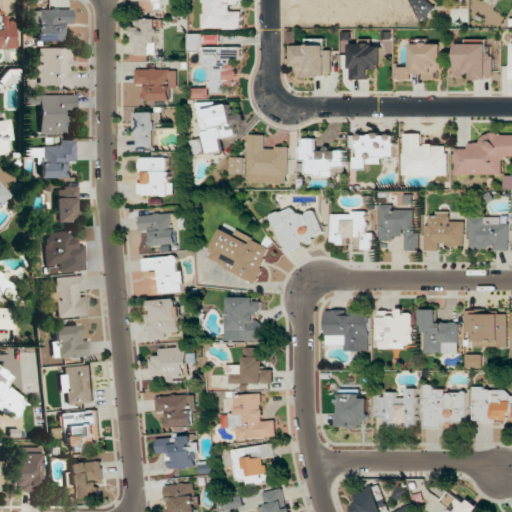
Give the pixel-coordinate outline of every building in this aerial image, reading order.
[(133,0),(134,2),(140,1),(140,12),(164,11),(163,0),(133,0)] [(242,28),(242,12),(231,12),(231,3),(242,3),(242,0),(203,0),(203,3),(204,3),(204,28),(242,28)] [(34,42),(63,41),(62,24),(71,24),(71,8),(33,10),(34,42)] [(0,12),(0,48),(14,49),(14,21),(5,21),(5,13),(0,12)] [(134,55),(156,55),(157,44),(161,44),(162,19),(134,19),(134,55)] [(411,67),(396,67),(396,79),(411,79),(411,74),(424,74),(424,79),(442,80),(442,43),(412,43),(411,67)] [(488,43),(456,44),(457,75),(471,74),(471,80),(493,79),(493,56),(488,56),(488,43)] [(382,44),(350,44),(351,80),(370,79),(370,70),(382,70),(382,44)] [(333,47),(294,46),(293,76),(332,76),(333,47)] [(242,47),(203,47),(203,65),(210,65),(211,94),(228,93),(227,80),(237,80),(237,60),(242,60),(242,47)] [(68,48),(37,48),(38,65),(32,65),(32,77),(38,77),(38,85),(75,85),(74,71),(69,71),(68,48)] [(19,69),(1,69),(2,84),(19,84),(19,69)] [(177,69),(136,69),(136,84),(145,84),(146,101),(171,100),(171,88),(177,88),(177,69)] [(210,88),(193,88),(193,98),(210,98),(210,88)] [(39,134),(67,134),(66,110),(75,110),(75,94),(25,96),(25,105),(38,104),(39,134)] [(206,154),(223,152),(221,138),(235,136),(231,104),(217,106),(216,101),(199,103),(206,154)] [(137,112),(137,146),(155,146),(155,122),(161,122),(161,112),(137,112)] [(0,153),(11,152),(6,119),(0,119),(0,153)] [(422,134),(405,133),(404,175),(447,176),(448,145),(422,145),(422,134)] [(288,183),(289,147),(265,147),(265,135),(249,134),(248,182),(288,183)] [(351,135),(352,149),(359,148),(360,157),(355,157),(355,170),(367,169),(367,164),(382,163),(382,156),(395,156),(395,134),(351,135)] [(503,175),(503,156),(511,156),(511,134),(481,134),(481,143),(469,143),(469,149),(456,149),(456,175),(503,175)] [(346,167),(345,150),(317,151),(316,138),(300,139),(301,161),(306,160),(306,176),(334,175),(333,168),(346,167)] [(74,140),(59,140),(59,147),(38,147),(38,178),(65,178),(65,161),(75,161),(74,140)] [(168,157),(142,157),(142,184),(138,184),(138,195),(172,195),(172,183),(168,183),(168,157)] [(244,174),(244,157),(230,157),(230,174),(244,174)] [(0,204),(11,195),(0,182),(0,204)] [(55,187),(55,212),(51,212),(51,221),(76,222),(77,188),(55,187)] [(406,251),(419,251),(419,231),(415,232),(414,210),(392,210),(392,204),(380,204),(380,239),(405,239),(406,251)] [(287,253),(307,245),(305,242),(325,234),(315,209),(297,216),(293,206),(272,215),(287,253)] [(426,251),(441,250),(441,243),(451,243),(451,246),(465,246),(465,221),(451,221),(451,211),(438,212),(438,216),(430,216),(430,226),(426,226),(426,251)] [(153,247),(177,244),(172,212),(139,216),(142,231),(150,230),(153,247)] [(374,249),(374,232),(367,233),(367,212),(332,213),(332,244),(346,244),(346,238),(362,238),(362,249),(374,249)] [(471,216),(470,249),(509,250),(510,217),(471,216)] [(207,260),(256,281),(271,246),(236,231),(234,235),(221,228),(207,260)] [(43,232),(45,273),(85,271),(84,245),(75,246),(75,231),(43,232)] [(156,294),(183,292),(181,271),(178,271),(177,256),(145,258),(145,270),(159,270),(159,278),(155,279),(156,294)] [(0,329),(14,329),(15,308),(0,308),(0,294),(9,300),(13,300),(16,294),(16,285),(2,279),(2,273),(0,271),(0,329)] [(57,317),(86,316),(85,294),(84,294),(83,276),(52,277),(53,302),(56,301),(57,317)] [(245,340),(263,340),(263,320),(259,320),(260,298),(228,297),(228,329),(245,330),(245,340)] [(150,300),(151,314),(148,314),(150,339),(182,336),(178,298),(150,300)] [(327,310),(328,345),(345,345),(345,351),(370,351),(369,309),(327,310)] [(459,354),(460,322),(439,322),(439,310),(424,309),(424,353),(459,354)] [(414,348),(414,313),(405,312),(405,310),(379,310),(379,347),(414,348)] [(508,313),(466,313),(466,332),(474,333),(474,346),(508,347),(508,313)] [(89,340),(79,341),(79,325),(52,326),(54,358),(90,357),(89,340)] [(186,344),(177,344),(177,348),(160,348),(159,358),(151,358),(151,380),(175,381),(175,377),(185,378),(186,344)] [(274,384),(274,370),(264,370),(265,347),(244,347),(244,365),(229,365),(229,383),(274,384)] [(483,355),(467,354),(467,367),(483,368),(483,355)] [(94,403),(92,365),(59,367),(60,392),(65,392),(66,404),(94,403)] [(0,408),(15,417),(26,397),(7,386),(13,375),(0,367),(0,408)] [(467,392),(445,392),(445,389),(436,389),(436,385),(424,385),(424,428),(441,427),(441,421),(467,421),(467,392)] [(474,387),(474,421),(510,421),(510,420),(511,420),(511,395),(509,396),(509,390),(482,390),(482,387),(474,387)] [(369,398),(361,398),(361,390),(339,389),(338,427),(369,427),(369,398)] [(375,415),(388,415),(388,427),(417,427),(417,389),(406,389),(406,397),(397,397),(397,392),(386,392),(386,396),(375,396),(375,415)] [(277,437),(277,420),(264,421),(262,393),(235,395),(236,413),(231,413),(231,429),(237,429),(238,439),(277,437)] [(156,396),(157,411),(167,410),(167,427),(193,426),(192,411),(196,411),(195,395),(156,396)] [(197,467),(194,435),(157,439),(159,454),(169,453),(171,469),(197,467)] [(39,453),(14,454),(15,492),(39,491),(39,453)] [(104,481),(103,462),(69,463),(70,498),(100,497),(100,481),(104,481)] [(198,511),(197,483),(167,485),(167,511),(198,511)] [(352,492),(357,511),(382,511),(382,507),(386,505),(381,484),(352,492)] [(292,511),(292,508),(287,509),(284,489),(264,492),(266,507),(261,507),(261,511),(292,511)] [(475,511),(480,506),(469,499),(466,503),(449,491),(442,501),(452,508),(449,511),(475,511)]
